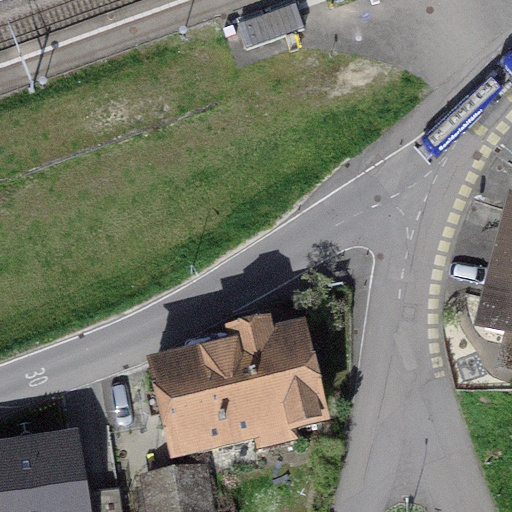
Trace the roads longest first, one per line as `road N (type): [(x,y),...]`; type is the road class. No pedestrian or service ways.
road 1 (residential): [(418,179),(189,304),(0,388)]
road 2 (residential): [(459,511),(394,336)]
road 3 (residential): [(394,336),(354,511)]
road 4 (residential): [(394,336),(418,179)]
road 5 (residential): [(418,179),(511,78)]
